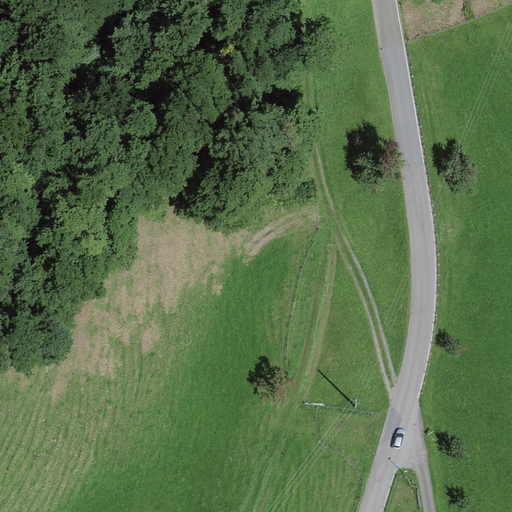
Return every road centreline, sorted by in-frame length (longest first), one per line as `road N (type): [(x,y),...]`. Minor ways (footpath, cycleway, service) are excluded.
road 1 (tertiary): [(385,0),(420,190),(424,283),(419,344),(370,511)]
road 2 (track): [(289,0),(295,87),(325,208),(368,291),(401,414)]
